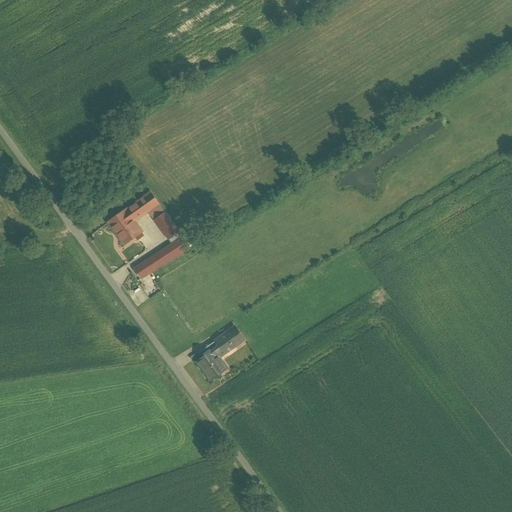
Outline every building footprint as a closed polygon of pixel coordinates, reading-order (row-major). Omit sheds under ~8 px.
[(88,81),(80,87),(87,97),(95,91),(88,81)] [(126,210),(108,223),(124,244),(142,232),(134,221),(159,204),(151,192),(133,205),(126,210)] [(179,233),(165,213),(154,220),(169,240),(179,233)] [(179,233),(169,240),(172,244),(182,237),(179,233)] [(172,244),(159,253),(166,262),(166,263),(190,248),(183,237),(183,238),(182,237),(172,244)] [(159,253),(134,269),(141,279),(166,262),(159,253)] [(215,348),(213,349),(202,357),(197,361),(197,362),(205,372),(204,373),(210,381),(227,369),(227,368),(219,358),(245,339),(236,327),(227,334),(226,333),(214,341),(218,346),(216,348),(215,348)]
